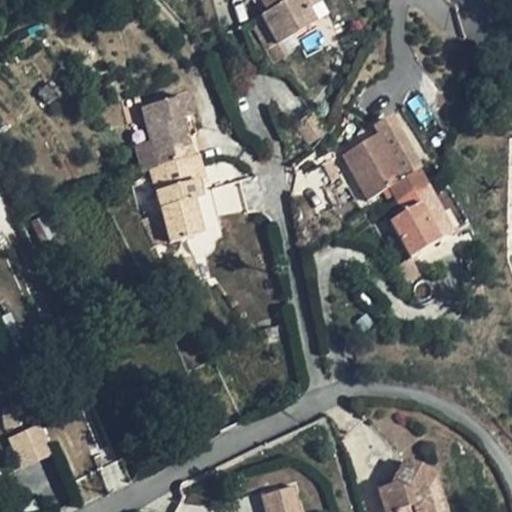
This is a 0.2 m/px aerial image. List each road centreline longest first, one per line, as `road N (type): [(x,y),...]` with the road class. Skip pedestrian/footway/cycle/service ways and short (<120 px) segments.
road 1 (residential): [(316,402),(256,94)]
road 2 (residential): [(316,402),(97,511)]
road 3 (residential): [(511,471),(468,419),(441,404),(381,391),(344,391),(316,402)]
